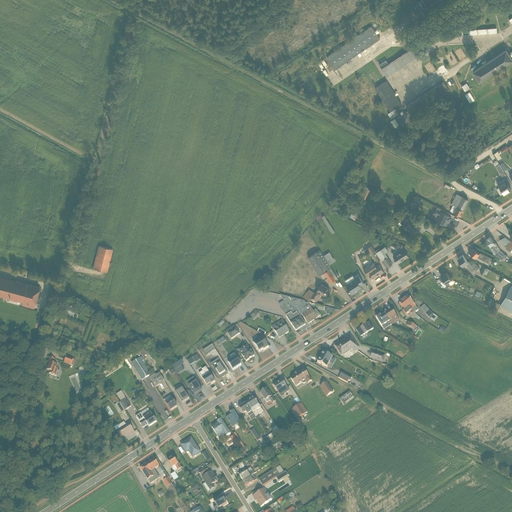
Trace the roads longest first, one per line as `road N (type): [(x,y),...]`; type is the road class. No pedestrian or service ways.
road 1 (track): [(107,0),(501,216)]
road 2 (secondary): [(190,418),(511,208)]
road 3 (track): [(291,352),(511,472)]
road 4 (secondary): [(46,511),(190,418)]
